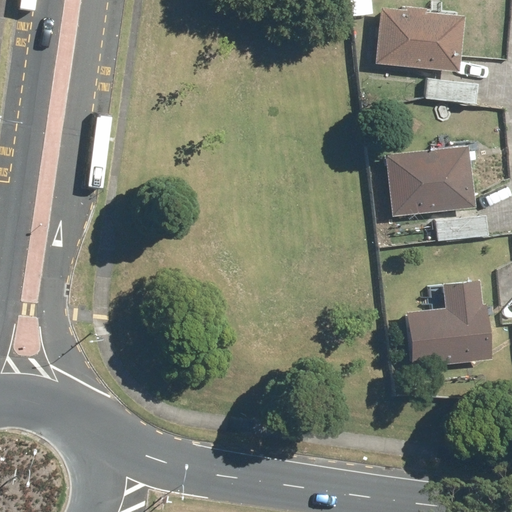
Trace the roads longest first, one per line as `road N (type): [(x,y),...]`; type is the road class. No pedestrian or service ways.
road 1 (residential): [(95,0),(52,302),(87,435)]
road 2 (secondary): [(99,456),(264,490),(487,511)]
road 3 (residential): [(0,306),(45,0)]
road 4 (unknown): [(492,0),(485,140),(503,298)]
